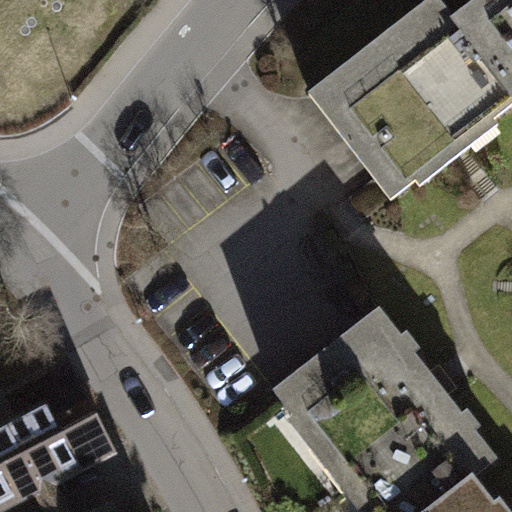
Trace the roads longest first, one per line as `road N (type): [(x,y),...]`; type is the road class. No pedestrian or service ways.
road 1 (residential): [(48,216),(212,511)]
road 2 (residential): [(233,0),(48,216)]
